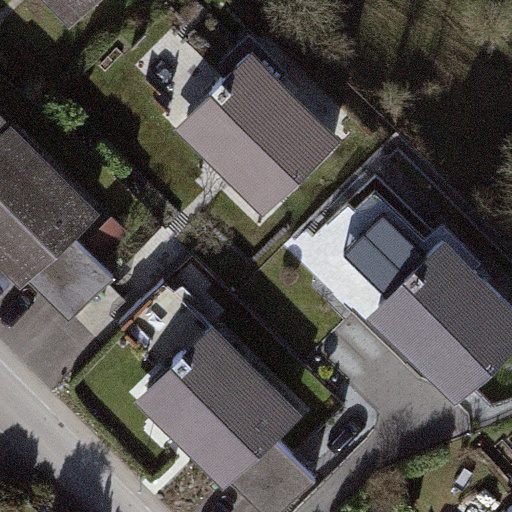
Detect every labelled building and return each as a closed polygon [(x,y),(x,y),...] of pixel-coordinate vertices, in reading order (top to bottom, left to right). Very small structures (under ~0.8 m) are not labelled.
[(55,0),(77,20),(97,0),(55,0)] [(219,97),(188,128),(272,210),(344,139),(259,56),(232,84),(228,80),(215,93),(219,97)] [(98,215),(12,129),(0,140),(0,249),(53,303),(99,258),(77,235),(98,215)] [(410,286),(379,316),(463,399),(511,349),(511,305),(450,244),(422,273),(419,269),(406,282),(410,286)] [(100,258),(53,303),(75,325),(121,280),(100,258)] [(298,416),(213,330),(188,354),(186,352),(172,364),(175,367),(146,396),(254,504),(300,459),(278,436),(298,416)] [(300,460),(254,505),(261,511),(290,511),(322,482),(300,460)]
